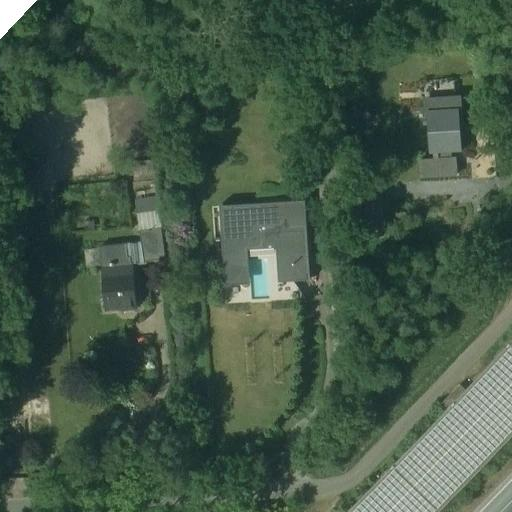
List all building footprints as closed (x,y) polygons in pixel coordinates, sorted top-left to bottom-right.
[(418,178),(456,175),(455,158),(451,158),(451,151),(462,151),(457,97),(423,98),(424,119),(425,119),(428,156),(433,155),(433,157),(416,159),(418,178)] [(135,199),(143,262),(165,259),(152,160),(128,163),(131,183),(148,181),(150,197),(135,199)] [(11,196),(32,194),(31,186),(44,185),(43,166),(28,168),(28,170),(9,171),(11,196)] [(358,239),(385,237),(381,183),(354,184),(358,239)] [(277,282),(309,281),(306,201),(219,205),(225,285),(248,284),(247,251),(275,249),(277,282)] [(110,312),(137,309),(132,256),(127,257),(126,243),(99,246),(105,311),(110,310),(110,312)]
